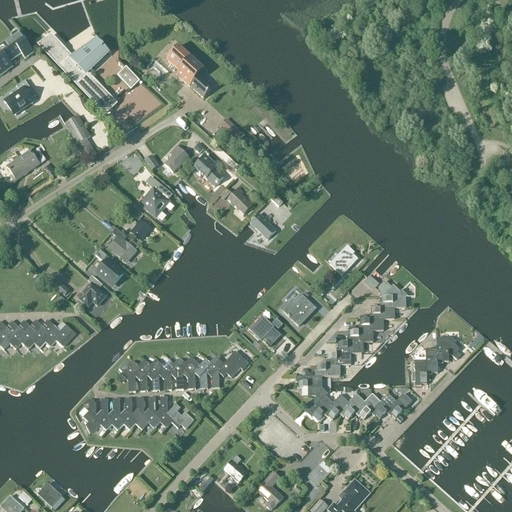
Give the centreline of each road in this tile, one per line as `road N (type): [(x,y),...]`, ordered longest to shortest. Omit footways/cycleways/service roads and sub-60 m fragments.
road 1 (unclassified): [(0,229),(172,118)]
road 2 (unclassified): [(150,511),(258,395)]
road 3 (residential): [(378,452),(358,437),(301,435),(258,395)]
road 4 (unclassified): [(258,395),(349,299)]
road 5 (track): [(172,118),(265,200)]
road 6 (unknown): [(120,151),(36,64)]
